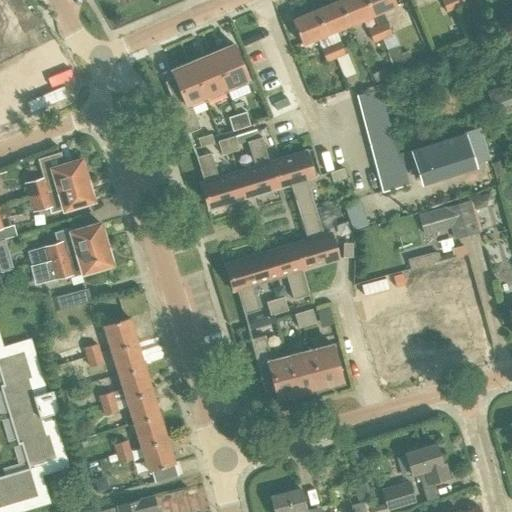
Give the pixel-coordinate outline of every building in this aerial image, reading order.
[(1,0),(0,0),(0,27),(13,20),(1,0)] [(401,0),(376,0),(302,23),(308,43),(406,12),(401,0)] [(470,1),(453,3),(454,16),(472,13),(470,1)] [(13,20),(0,27),(0,60),(27,45),(13,20)] [(394,41),(396,50),(404,49),(401,30),(380,34),(381,43),(394,41)] [(234,44),(214,53),(228,88),(248,80),(234,44)] [(332,54),(335,64),(353,59),(351,49),(332,54)] [(214,53),(194,61),(209,96),(228,88),(214,53)] [(190,104),(209,96),(194,61),(183,65),(183,66),(174,70),(177,76),(164,82),(186,134),(200,128),(190,104)] [(497,118),(511,112),(511,82),(487,93),(497,118)] [(360,108),(383,102),(380,90),(357,96),(360,108)] [(363,119),(386,113),(383,102),(360,108),(363,119)] [(245,112),(237,115),(241,128),(250,126),(245,112)] [(366,131),(389,125),(386,113),(363,119),(366,131)] [(232,131),(241,128),(237,115),(228,117),(232,131)] [(369,143),(392,137),(389,125),(366,131),(369,143)] [(200,147),(214,143),(214,142),(211,134),(197,138),(200,147)] [(420,181),(474,165),(464,134),(411,150),(420,181)] [(235,136),(226,138),(230,152),(239,150),(235,136)] [(372,154),(395,148),(392,137),(369,143),(372,154)] [(221,155),(230,152),(226,139),(217,142),(221,155)] [(248,144),(255,169),(237,175),(245,200),(281,188),(274,164),(270,165),(262,140),(248,144)] [(375,166),(398,160),(395,148),(372,154),(375,166)] [(314,178),(307,153),(274,164),(281,188),(290,185),(299,213),(315,208),(307,180),(314,178)] [(205,185),(201,186),(209,211),(245,200),(237,175),(219,181),(212,156),(197,160),(205,185)] [(29,198),(86,181),(80,160),(50,169),(53,179),(47,181),(46,177),(25,184),(29,198)] [(378,177),(401,171),(398,160),(375,166),(378,177)] [(346,177),(343,168),(329,172),(332,181),(346,177)] [(382,191),(405,185),(401,171),(378,177),(382,191)] [(86,181),(29,198),(33,212),(55,206),(54,201),(59,200),(62,212),(92,203),(86,181)] [(480,202),(485,206),(491,204),(492,198),(487,194),(481,196),(480,202)] [(479,233),(469,200),(418,215),(423,235),(450,227),(454,239),(479,233)] [(308,240),(298,243),(306,268),(339,257),(331,233),(324,235),(315,208),(299,213),(308,240)] [(30,267),(104,244),(98,224),(71,232),(70,228),(54,232),(56,242),(25,251),(30,267)] [(298,243),(262,255),(270,279),(288,273),(296,298),(310,294),(302,269),(306,268),(298,243)] [(352,243),(343,243),(343,257),(352,257),(352,243)] [(111,267),(104,244),(30,267),(35,285),(67,276),(68,278),(82,275),(111,267)] [(270,279),(262,255),(226,266),(234,290),(237,289),(245,314),(260,310),(252,285),(270,279)] [(427,270),(420,271),(422,283),(430,281),(427,270)] [(420,271),(412,273),(415,285),(422,283),(420,271)] [(394,279),(386,281),(389,292),(396,290),(394,279)] [(52,311),(59,310),(91,301),(87,288),(50,298),(52,311)] [(283,296),(274,298),(279,312),(287,310),(283,296)] [(268,315),(279,312),(274,298),(264,301),(268,315)] [(429,308),(440,354),(469,347),(461,313),(459,314),(456,301),(429,308)] [(402,315),(414,361),(440,354),(429,308),(402,315)] [(303,312),(307,325),(316,323),(311,309),(303,312)] [(307,325),(303,312),(294,314),(298,328),(307,325)] [(402,315),(376,322),(387,367),(414,361),(402,315)] [(266,316),(253,321),(255,330),(269,325),(266,316)] [(101,353),(110,350),(136,342),(128,318),(102,325),(107,341),(96,344),(83,348),(86,358),(101,353)] [(265,393),(278,390),(280,397),(295,394),(285,356),(272,360),(265,335),(251,339),(265,393)] [(1,348),(0,343),(0,375),(3,384),(0,384),(0,387),(17,445),(21,444),(28,468),(0,476),(0,511),(10,511),(48,501),(40,473),(67,465),(52,413),(59,411),(52,389),(45,391),(29,339),(1,348)] [(118,374),(143,366),(136,342),(110,350),(118,374)] [(333,344),(308,350),(318,387),(342,381),(333,344)] [(308,350),(285,356),(295,394),(318,387),(308,350)] [(101,353),(86,358),(89,367),(104,363),(101,353)] [(151,391),(143,366),(118,374),(122,388),(112,391),(98,396),(101,406),(151,391)] [(151,391),(125,399),(127,406),(133,423),(158,415),(151,391)] [(116,402),(101,406),(104,415),(118,411),(118,409),(116,402)] [(140,447),(166,439),(158,415),(133,423),(140,447)] [(166,439),(140,447),(148,472),(150,471),(174,464),(166,439)] [(112,444),(116,454),(131,450),(127,440),(112,444)] [(442,463),(436,444),(418,450),(416,446),(406,449),(407,453),(405,454),(406,456),(397,459),(402,476),(411,473),(412,475),(417,473),(421,486),(448,477),(444,463),(442,463)] [(134,459),(131,450),(116,454),(119,464),(134,459)] [(174,464),(150,471),(154,483),(177,476),(174,464)] [(92,480),(96,492),(109,488),(105,476),(92,480)] [(369,511),(388,511),(387,509),(415,500),(409,480),(381,488),(385,503),(369,508),(369,511)] [(306,510),(300,488),(270,496),(274,511),(321,511),(320,507),(306,510)] [(119,511),(153,511),(157,511),(153,496),(118,505),(119,511)] [(353,511),(366,511),(364,502),(351,506),(353,511)]
